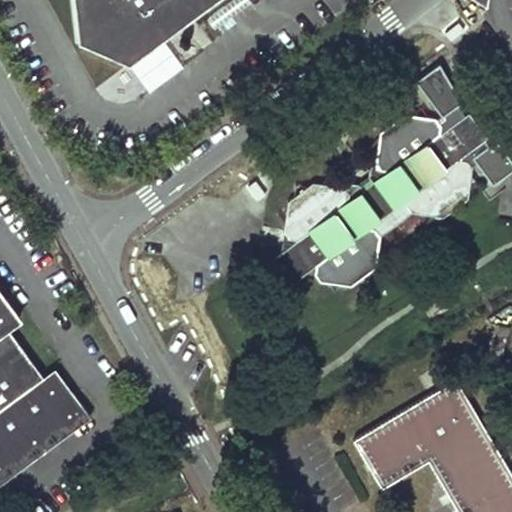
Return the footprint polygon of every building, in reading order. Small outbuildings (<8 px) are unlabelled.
[(75,0),(80,40),(130,63),(215,0),(75,0)] [(294,239),(264,261),(271,265),(277,271),(285,286),(317,263),(315,272),(320,278),(350,283),(377,263),(379,235),(375,228),(369,225),(405,199),(411,209),(442,215),(468,196),(472,166),(477,162),(492,183),(511,169),(511,159),(497,137),(489,143),(485,138),(488,136),(470,109),(465,112),(458,102),(466,97),(440,60),(415,77),(440,113),(436,116),(405,111),(380,129),(376,160),(369,165),(369,176),(375,183),(364,191),(358,183),(348,180),(343,184),(313,179),(287,198),(282,228),(288,237),(293,237),(294,239)] [(369,176),(358,183),(364,191),(375,183),(369,176)] [(0,481),(91,414),(72,388),(59,397),(53,389),(42,375),(6,326),(19,317),(0,290),(0,481)] [(509,325),(496,322),(487,357),(501,361),(509,325)] [(55,366),(42,375),(53,389),(59,397),(72,388),(55,366)] [(511,511),(511,473),(454,376),(352,437),(381,486),(428,458),(455,504),(459,511),(511,511)]
